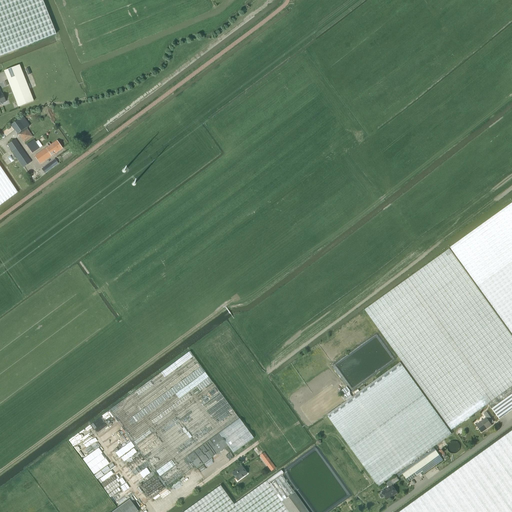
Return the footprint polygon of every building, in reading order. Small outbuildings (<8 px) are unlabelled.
[(0,0),(0,55),(56,33),(42,0),(0,0)] [(18,107),(33,101),(19,65),(4,71),(18,107)] [(17,134),(29,125),(23,116),(11,125),(17,134)] [(6,136),(14,130),(11,126),(3,132),(6,136)] [(56,138),(61,135),(57,129),(52,133),(56,138)] [(23,167),(31,162),(15,139),(7,145),(23,167)] [(33,139),(26,145),(32,153),(41,146),(42,146),(38,140),(35,142),(33,139)] [(40,164),(62,148),(57,140),(34,156),(40,164)] [(55,159),(38,172),(41,176),(58,163),(55,159)] [(0,204),(17,192),(0,166),(0,204)] [(511,202),(450,247),(511,333),(511,202)] [(451,430),(488,404),(492,409),(511,394),(511,336),(449,249),(365,310),(451,430)] [(110,410),(166,488),(195,466),(187,456),(218,433),(227,445),(233,453),(253,438),(189,351),(110,410)] [(327,415),(326,415),(333,425),(376,483),(378,487),(397,473),(399,477),(403,474),(436,450),(433,447),(452,434),(400,362),(327,415)] [(511,394),(492,409),(499,419),(511,409),(511,394)] [(486,418),(476,425),(475,424),(481,433),(481,432),(491,425),(492,425),(488,420),(491,418),(486,412),(483,414),(486,418)] [(511,511),(511,431),(400,511),(511,511)] [(187,456),(195,466),(196,468),(227,445),(218,433),(187,456)] [(436,450),(403,474),(408,482),(423,471),(424,473),(443,460),(436,450)] [(237,480),(246,474),(241,467),(236,471),(236,470),(232,473),(237,480)] [(288,511),(281,502),(294,492),(282,475),(269,484),(266,481),(234,504),(220,485),(182,511),(288,511)] [(393,496),(397,493),(392,486),(394,485),(391,481),(386,484),(389,488),(380,495),(380,496),(381,498),(383,498),(385,497),(387,499),(392,495),(393,496)] [(308,511),(294,492),(281,502),(288,511),(308,511)] [(136,511),(138,511),(137,509),(129,499),(111,511),(136,511)]
